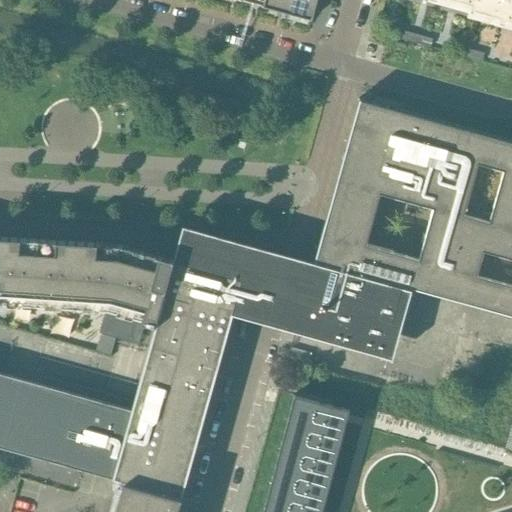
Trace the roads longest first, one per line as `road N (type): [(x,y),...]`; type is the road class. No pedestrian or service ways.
road 1 (residential): [(212,511),(342,66)]
road 2 (residential): [(342,66),(103,0)]
road 3 (residential): [(342,66),(511,108)]
